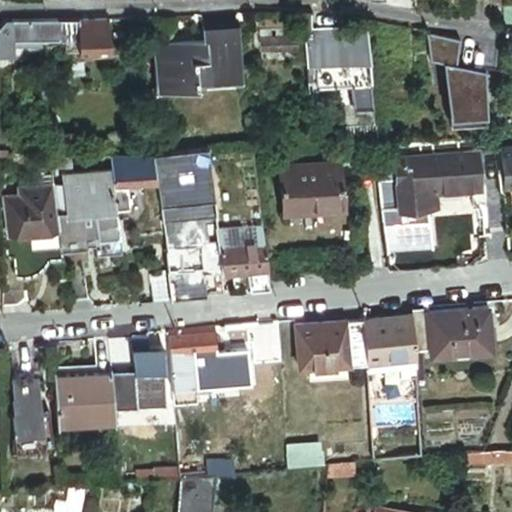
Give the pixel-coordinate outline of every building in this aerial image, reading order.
[(108,14),(76,15),(76,36),(77,47),(109,46),(108,14)] [(38,37),(76,36),(76,15),(6,17),(0,23),(0,51),(10,51),(10,44),(10,38),(38,37)] [(198,74),(240,71),(237,15),(206,17),(207,38),(162,40),(164,76),(194,74),(194,76),(198,76),(198,74)] [(341,43),(359,42),(358,27),(358,24),(342,24),(342,22),(316,22),(316,38),(341,38),(341,43)] [(360,47),(367,46),(365,26),(358,27),(359,42),(360,47)] [(264,48),(297,45),(296,33),(263,36),(264,48)] [(483,59),(498,59),(498,38),(483,36),(483,59)] [(341,38),(316,38),(305,38),(308,65),(318,65),(318,81),(370,80),(367,54),(367,46),(360,47),(359,42),(341,43),(341,38)] [(430,76),(465,73),(462,40),(428,43),(428,50),(430,74),(430,76)] [(399,50),(405,50),(405,44),(380,46),(381,53),(381,55),(400,54),(399,50)] [(417,75),(430,74),(428,50),(416,50),(417,75)] [(388,96),(387,83),(387,69),(401,68),(406,68),(405,55),(400,54),(381,55),(381,53),(367,54),(370,80),(371,97),(388,96)] [(387,83),(402,82),(401,68),(387,69),(387,83)] [(36,94),(45,104),(64,87),(54,77),(36,94)] [(375,135),(389,133),(387,106),(372,107),(372,112),(375,135)] [(375,135),(372,112),(350,115),(352,137),(375,135)] [(499,137),(499,124),(485,125),(486,138),(499,137)] [(284,129),(264,131),(265,146),(286,144),(284,129)] [(511,145),(502,146),(504,188),(511,187),(511,145)] [(159,179),(156,152),(111,154),(112,164),(116,203),(116,204),(132,203),(130,182),(159,179)] [(427,190),(480,187),(478,153),(398,158),(401,203),(427,201),(427,190)] [(54,166),(73,165),(72,155),(53,154),(54,166)] [(311,207),(346,204),(343,163),(284,169),(288,213),(311,211),(311,207)] [(69,208),(116,203),(112,164),(65,169),(66,178),(69,208)] [(54,173),(21,176),(22,183),(55,180),(54,173)] [(69,208),(66,178),(55,180),(61,236),(96,232),(95,223),(118,220),(116,204),(116,203),(69,208)] [(48,257),(63,255),(61,236),(55,180),(22,183),(23,194),(8,195),(12,231),(45,228),(48,257)] [(256,290),(269,289),(261,219),(217,223),(221,267),(222,271),(254,267),(256,290)] [(48,257),(45,228),(12,231),(12,235),(3,236),(5,258),(12,258),(14,276),(41,265),(40,258),(48,257)] [(471,265),(469,241),(402,247),(405,271),(471,265)] [(67,297),(85,295),(82,265),(64,267),(67,297)] [(206,296),(224,294),(222,271),(221,267),(203,269),(206,296)] [(153,301),(172,299),(169,271),(150,273),(153,301)] [(15,307),(27,304),(26,282),(2,282),(3,307),(15,307)] [(432,353),(492,348),(488,305),(427,310),(411,311),(414,345),(421,345),(431,344),(432,353)] [(365,349),(414,345),(411,311),(362,315),(365,349)] [(365,349),(362,315),(318,319),(323,374),(346,372),(345,361),(366,360),(365,349)] [(218,351),(216,331),(216,326),(206,326),(207,332),(168,336),(172,385),(188,383),(187,369),(185,354),(195,353),(218,351)] [(156,362),(154,347),(150,347),(148,333),(108,336),(111,366),(129,364),(140,363),(156,362)] [(116,420),(114,398),(111,366),(108,336),(94,338),(97,368),(52,373),(57,426),(116,420)] [(398,357),(415,355),(414,345),(365,349),(366,360),(398,357)] [(421,345),(414,345),(415,355),(417,373),(417,376),(424,375),(421,345)] [(197,368),(195,353),(185,354),(187,369),(197,368)] [(417,373),(415,355),(398,357),(400,374),(417,373)] [(114,398),(132,396),(129,371),(129,364),(111,366),(114,398)] [(55,462),(50,411),(41,412),(38,378),(14,381),(21,442),(16,442),(18,466),(55,462)] [(361,459),(360,443),(327,446),(329,463),(355,460),(361,459)] [(511,460),(511,446),(491,447),(463,450),(460,463),(511,460)] [(194,462),(180,463),(182,476),(215,473),(234,471),(233,458),(219,460),(219,458),(194,461),(194,462)] [(328,476),(356,474),(355,460),(329,463),(328,476)] [(140,480),(179,476),(178,464),(155,466),(155,469),(139,470),(140,480)] [(120,482),(140,480),(139,470),(119,472),(120,482)] [(210,511),(215,473),(182,476),(179,476),(175,511),(210,511)] [(82,493),(69,490),(67,503),(66,505),(79,507),(82,493)] [(80,511),(81,507),(79,507),(66,505),(67,503),(55,501),(53,511),(80,511)]
